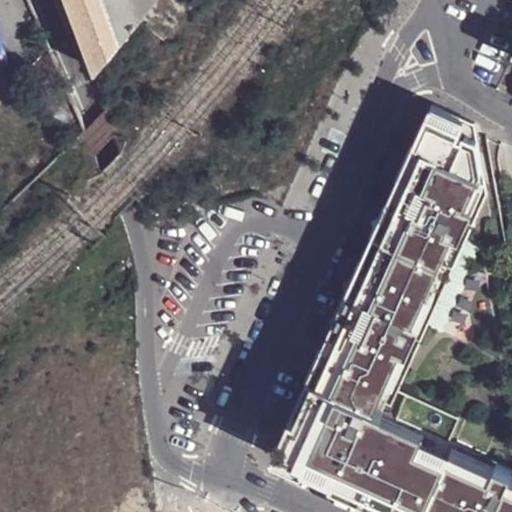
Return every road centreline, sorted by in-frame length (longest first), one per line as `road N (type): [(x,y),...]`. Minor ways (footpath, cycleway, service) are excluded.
road 1 (residential): [(44,0),(139,234),(157,441),(169,458),(215,473)]
road 2 (residential): [(215,473),(378,110)]
road 3 (residential): [(437,0),(400,49),(378,110)]
